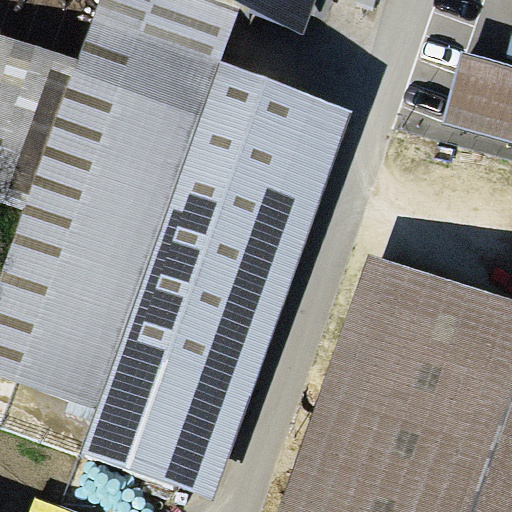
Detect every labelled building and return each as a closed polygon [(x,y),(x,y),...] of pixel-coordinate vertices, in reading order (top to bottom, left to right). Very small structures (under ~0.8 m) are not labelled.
[(201,0),(224,8),(227,0),(201,0)] [(80,80),(288,159),(312,95),(104,16),(80,80)] [(0,204),(28,215),(80,80),(0,49),(0,204)] [(28,215),(0,289),(0,367),(100,406),(84,449),(202,494),(324,173),(288,159),(80,80),(28,215)] [(511,511),(511,318),(370,269),(283,511),(511,511)]
